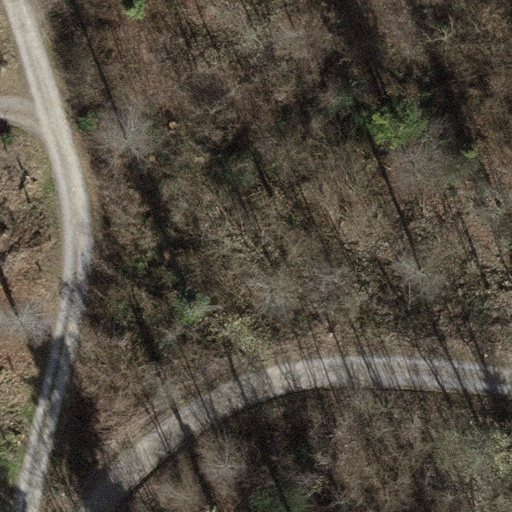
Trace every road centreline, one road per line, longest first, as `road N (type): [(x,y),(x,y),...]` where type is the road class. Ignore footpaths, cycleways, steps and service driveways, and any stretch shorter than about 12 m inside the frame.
road 1 (track): [(26,511),(80,254),(68,160),(17,0)]
road 2 (track): [(511,379),(365,364),(290,372),(196,415),(153,446),(93,511)]
